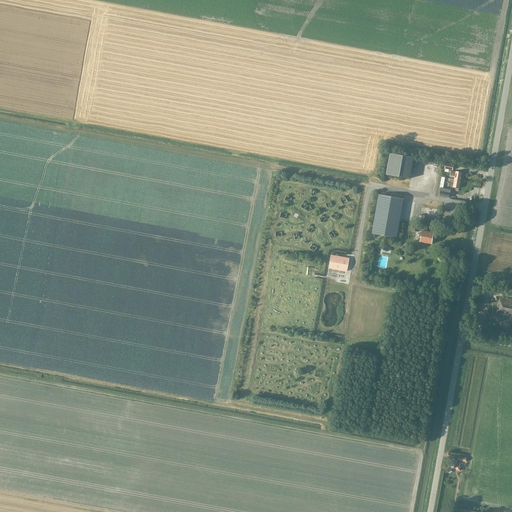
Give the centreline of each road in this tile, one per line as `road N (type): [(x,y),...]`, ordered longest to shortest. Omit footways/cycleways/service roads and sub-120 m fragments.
road 1 (track): [(369,184),(0,118)]
road 2 (track): [(326,433),(0,374)]
road 3 (tertiary): [(461,337),(511,48)]
road 4 (tertiary): [(429,511),(461,337)]
road 5 (track): [(326,433),(353,273)]
